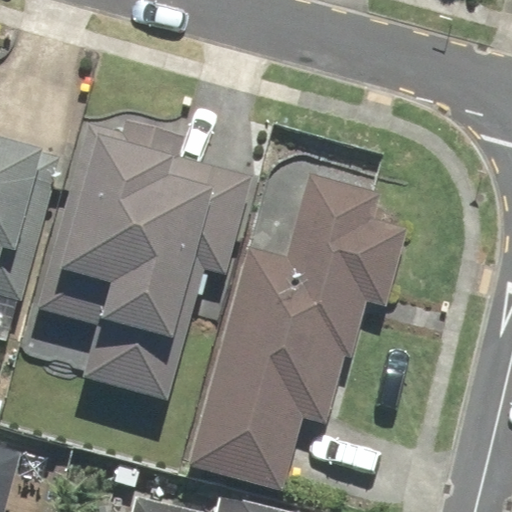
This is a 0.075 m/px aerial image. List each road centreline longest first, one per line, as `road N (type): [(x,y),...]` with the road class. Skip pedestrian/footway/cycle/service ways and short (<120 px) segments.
road 1 (residential): [(511,97),(183,0)]
road 2 (residential): [(472,511),(511,345)]
